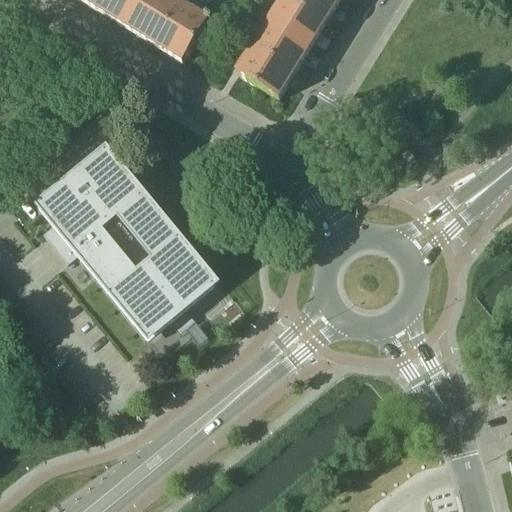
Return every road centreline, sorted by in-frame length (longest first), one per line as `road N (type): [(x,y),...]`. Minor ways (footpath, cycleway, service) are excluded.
road 1 (unclassified): [(288,166),(19,0)]
road 2 (tertiary): [(89,511),(261,374)]
road 3 (residential): [(288,166),(390,0)]
road 4 (tertiary): [(511,164),(393,244)]
road 5 (tertiary): [(412,264),(511,172)]
road 6 (unclassified): [(460,433),(405,313)]
road 7 (unclassified): [(379,329),(460,433)]
